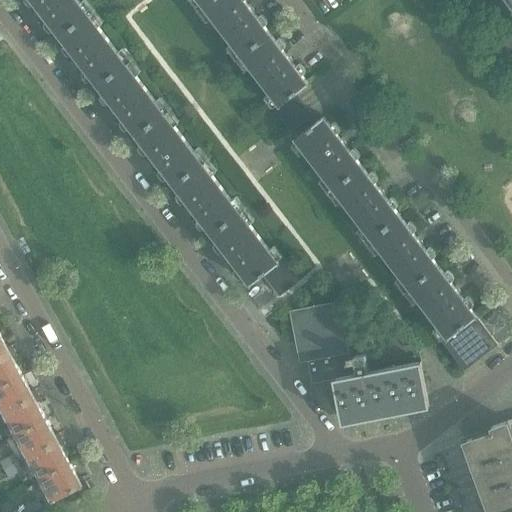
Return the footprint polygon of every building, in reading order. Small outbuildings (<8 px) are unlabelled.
[(45,16),(60,36),(89,14),(77,0),(32,0),(39,8),(38,10),(43,16),(43,17),(45,16)] [(208,0),(203,5),(241,54),(269,32),(254,13),(256,12),(255,11),(250,5),(250,4),(248,5),(244,0),(208,0)] [(77,58),(75,59),(76,59),(81,66),(83,65),(98,85),(127,63),(89,14),(60,36),(77,58)] [(278,103),(273,107),(291,131),(312,114),(296,93),(309,83),(292,62),(293,61),(293,60),(293,61),(287,54),(288,53),(286,54),(269,32),(241,54),(278,103)] [(119,115),(119,116),(120,115),(136,134),(164,113),(127,63),(98,85),(114,107),(113,108),(114,108),(119,115)] [(153,156),(151,158),(152,158),(157,165),(159,164),(173,184),(202,162),(164,113),(136,134),(153,156)] [(296,139),(334,188),(362,166),(347,146),(348,145),(348,144),(347,145),(342,138),(342,137),(341,138),(324,117),(296,139)] [(190,207),(195,214),(194,214),(195,214),(196,213),(211,233),(240,211),(202,162),(173,184),(190,206),(189,207),(190,207)] [(334,188),(372,238),(400,216),(384,195),(386,194),(385,194),(380,187),(380,186),(378,187),(362,166),(334,188)] [(228,255),(227,256),(233,263),(232,263),(232,264),(234,263),(251,284),(263,275),(280,296),(300,280),(282,257),(278,260),(240,211),(211,233),(228,255)] [(400,216),(372,238),(410,288),(438,266),(423,245),(424,244),(423,244),(418,237),(418,236),(417,237),(400,216)] [(461,293),(456,286),(456,285),(454,286),(438,266),(410,288),(448,337),(463,325),(464,326),(477,316),(460,294),(462,293),(461,293)] [(349,363),(348,357),(350,356),(339,301),(290,311),(300,362),(308,361),(311,375),(315,374),(316,382),(334,379),(356,374),(354,362),(349,363)] [(448,338),(443,342),(465,370),(499,344),(477,316),(464,326),(463,325),(448,337),(448,338)] [(7,348),(0,334),(0,358),(15,351),(12,345),(7,348)] [(15,351),(0,358),(0,387),(22,375),(13,358),(18,356),(15,351)] [(367,359),(366,354),(354,356),(350,356),(348,357),(349,363),(354,362),(356,374),(334,379),(340,410),(343,423),(430,406),(427,393),(423,372),(422,372),(420,362),(419,362),(418,356),(374,365),(375,371),(374,371),(370,372),(369,372),(367,359)] [(22,375),(0,387),(0,404),(5,413),(39,395),(36,389),(31,392),(22,375)] [(46,419),(37,402),(41,400),(39,395),(5,413),(17,435),(46,419)] [(55,435),(46,419),(17,435),(29,457),(63,438),(60,433),(55,435)] [(492,430),(463,441),(470,459),(471,458),(474,466),(473,466),(479,484),(480,483),(483,491),(482,491),(488,509),(489,509),(490,511),(511,511),(511,423),(510,424),(508,421),(507,421),(492,427),(492,426),(491,427),(492,428),(492,430)] [(65,444),(63,438),(29,457),(41,479),(70,463),(61,446),(65,444)] [(14,455),(0,462),(5,470),(18,463),(14,455)] [(18,463),(5,470),(9,478),(22,470),(18,463)] [(79,479),(70,463),(41,479),(53,501),(53,502),(78,488),(81,493),(90,488),(84,477),(79,479)] [(38,500),(25,507),(27,511),(34,511),(43,508),(38,500)]
